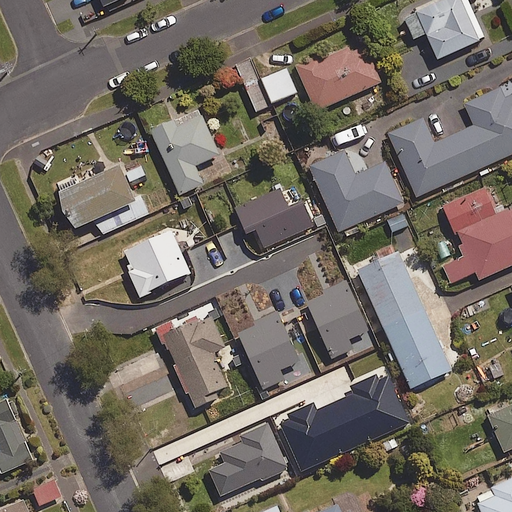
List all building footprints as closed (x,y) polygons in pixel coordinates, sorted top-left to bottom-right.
[(442,0),(415,12),(436,60),(479,41),(460,0),(442,0)] [(364,47),(350,53),(347,48),(319,60),(317,56),(294,66),(299,76),(315,112),(380,83),(364,47)] [(260,80),(251,61),(237,67),(255,110),(296,93),(286,69),(260,80)] [(399,159),(416,198),(511,155),(511,94),(504,98),(500,88),(463,104),(467,114),(472,126),(434,143),(423,118),(387,134),(399,159)] [(203,185),(194,167),(219,155),(202,116),(177,127),(173,119),(150,130),(179,195),(203,185)] [(355,175),(344,151),(308,167),(337,232),(373,217),(403,203),(385,162),(355,175)] [(73,230),(134,202),(118,166),(57,193),(73,230)] [(246,234),(254,230),(263,250),(313,227),(302,201),(288,208),(279,188),(235,208),(246,234)] [(482,188),(441,206),(454,234),(457,233),(479,281),(511,266),(511,207),(495,216),(482,188)] [(189,274),(170,231),(125,251),(144,294),(189,274)] [(398,252),(356,271),(409,390),(452,371),(398,252)] [(197,320),(186,325),(163,336),(195,407),(218,397),(216,392),(227,387),(212,354),(225,348),(211,317),(198,323),(197,320)] [(150,382),(140,357),(115,367),(125,392),(150,382)] [(497,358),(479,366),(486,384),(505,376),(497,358)] [(6,396),(0,398),(0,470),(32,457),(6,396)] [(511,404),(487,416),(504,453),(511,449),(511,404)] [(286,466),(275,441),(270,430),(267,424),(238,436),(241,443),(220,453),(225,464),(208,471),(220,496),(286,466)] [(337,452),(324,425),(303,435),(316,462),(337,452)] [(494,496),(477,504),(480,511),(511,511),(511,478),(490,488),(494,496)] [(54,479),(32,488),(39,504),(61,495),(54,479)] [(28,511),(23,498),(0,507),(0,511),(28,511)]
